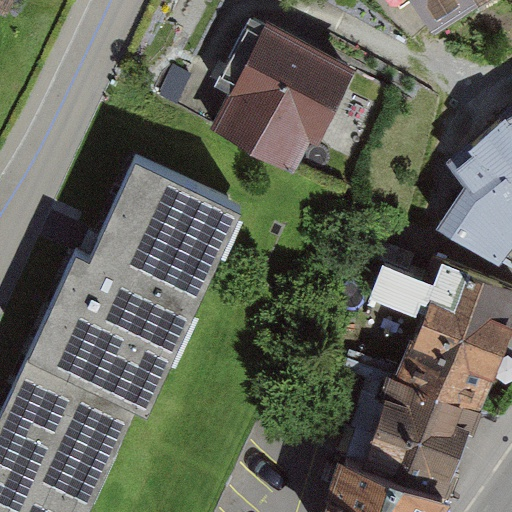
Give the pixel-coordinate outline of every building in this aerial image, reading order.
[(0,0),(0,8),(13,14),(18,0),(0,0)] [(421,0),(427,10),(446,0),(421,0)] [(363,67),(262,20),(213,125),(314,172),(363,67)] [(511,103),(449,164),(472,197),(450,241),(511,271),(511,103)] [(244,204),(134,155),(90,252),(74,245),(0,411),(0,511),(89,511),(137,406),(151,412),(244,204)] [(442,484),(511,348),(511,338),(433,298),(360,442),(442,484)] [(437,511),(449,494),(442,484),(360,442),(323,511),(437,511)]
